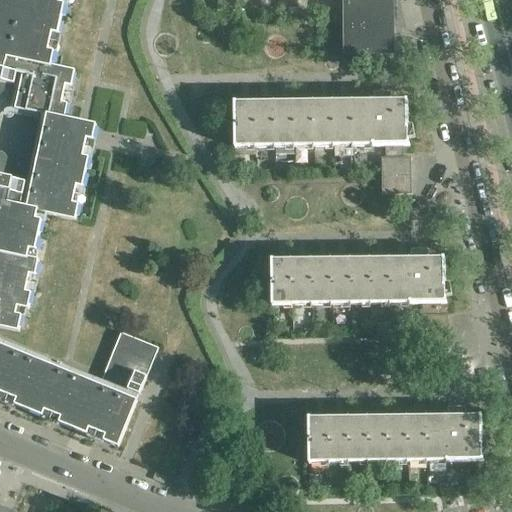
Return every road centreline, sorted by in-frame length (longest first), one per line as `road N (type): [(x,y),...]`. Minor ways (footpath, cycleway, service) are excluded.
road 1 (residential): [(511,374),(422,0)]
road 2 (tertiary): [(173,511),(0,442)]
